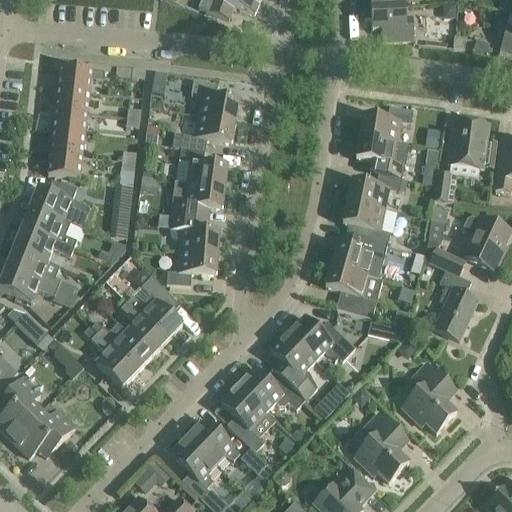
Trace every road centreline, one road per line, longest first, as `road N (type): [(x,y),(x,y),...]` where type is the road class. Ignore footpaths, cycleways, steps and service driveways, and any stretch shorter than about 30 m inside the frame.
road 1 (residential): [(242,334),(290,286),(303,259),(339,59)]
road 2 (residential): [(275,54),(242,334)]
road 3 (residential): [(275,54),(3,31)]
road 4 (residential): [(84,511),(242,334)]
road 5 (residential): [(511,87),(339,59)]
road 6 (residential): [(498,452),(479,398),(511,312)]
